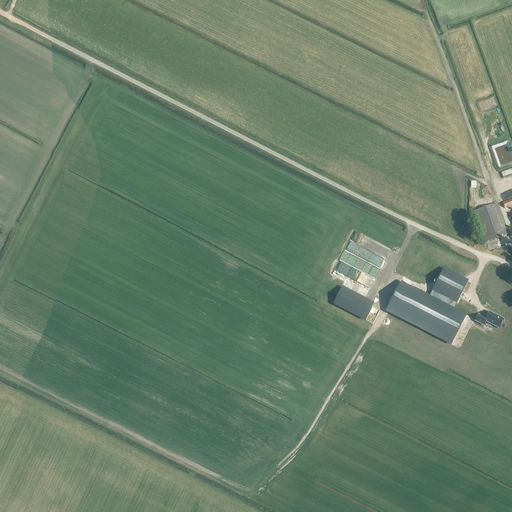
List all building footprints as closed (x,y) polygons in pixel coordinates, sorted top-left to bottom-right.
[(504,124),(498,124),(499,128),(496,129),(496,125),(489,127),(489,133),(505,131),(504,124)] [(505,140),(493,144),(500,163),(511,158),(511,144),(511,142),(507,144),(505,140)] [(499,177),(511,173),(511,167),(497,171),(499,177)] [(500,189),(511,185),(511,178),(499,182),(500,189)] [(478,179),(473,179),(472,195),(474,195),(474,189),(478,189),(477,191),(483,191),(483,183),(478,183),(478,179)] [(508,208),(511,206),(511,199),(502,203),(504,208),(507,207),(508,208)] [(484,243),(508,235),(497,203),(473,212),(484,243)] [(442,261),(408,249),(405,257),(439,270),(442,261)] [(429,297),(401,283),(386,311),(451,345),(466,317),(453,310),(468,282),(444,269),(429,297)] [(373,304),(342,288),(334,304),(365,320),(373,304)] [(486,319),(478,315),(475,321),(484,326),(486,322),(489,323),(493,326),(499,329),(504,320),(489,312),(486,319)] [(429,347),(432,338),(424,336),(421,345),(429,347)] [(392,357),(401,360),(403,354),(397,353),(397,351),(393,350),(392,357)] [(404,366),(429,382),(433,376),(408,360),(404,366)]
